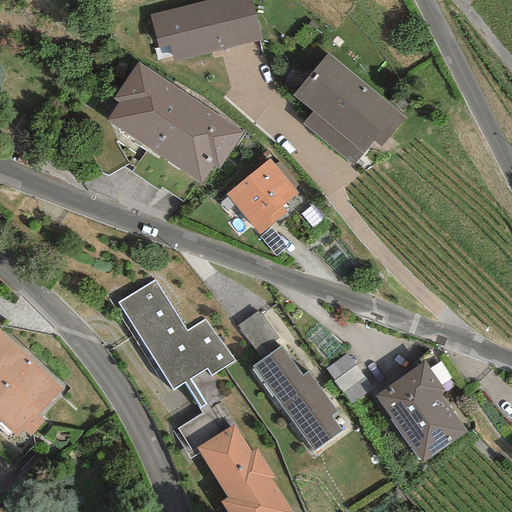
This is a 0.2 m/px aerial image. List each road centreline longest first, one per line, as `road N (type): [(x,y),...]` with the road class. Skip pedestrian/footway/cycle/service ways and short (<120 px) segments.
road 1 (tertiary): [(0,172),(511,362),(511,176),(423,0)]
road 2 (tertiary): [(173,511),(113,377),(0,267)]
